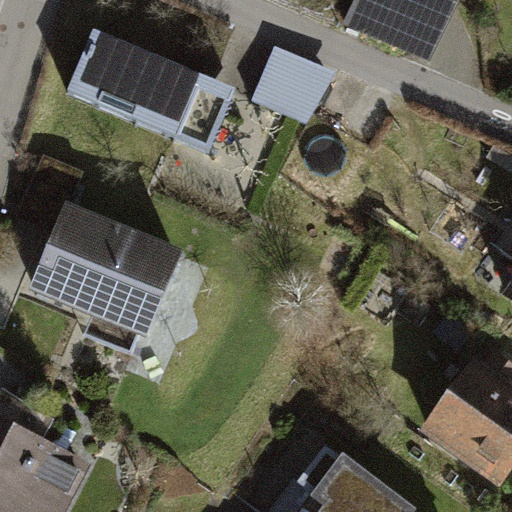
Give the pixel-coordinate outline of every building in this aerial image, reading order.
[(362,0),(351,28),(423,59),(447,0),(362,0)] [(245,103),(103,45),(79,105),(220,163),(245,103)] [(335,77),(278,55),(258,106),(316,128),(335,77)] [(79,217),(94,182),(48,163),(45,171),(24,222),(70,241),(79,217)] [(79,217),(70,241),(44,304),(166,353),(201,267),(79,217)] [(511,385),(494,372),(438,447),(511,501),(511,385)] [(76,511),(96,475),(0,422),(0,511),(76,511)] [(410,511),(357,471),(328,509),(332,511),(410,511)]
